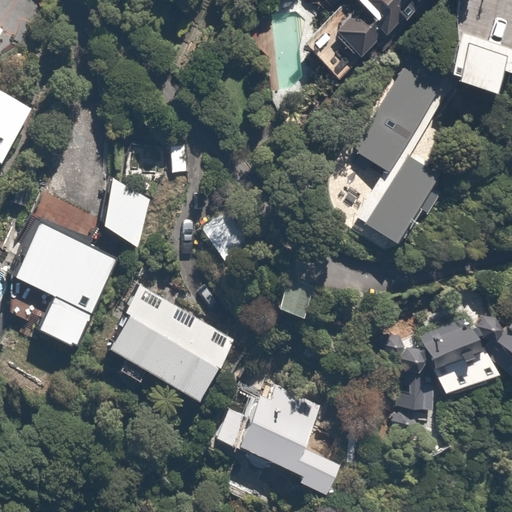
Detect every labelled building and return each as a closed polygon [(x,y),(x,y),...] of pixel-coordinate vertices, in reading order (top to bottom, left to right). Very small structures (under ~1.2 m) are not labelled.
[(347,0),(303,43),(335,75),(365,47),(372,54),(428,0),(347,0)] [(0,153),(26,101),(0,88),(0,36),(4,28),(0,26),(0,153)] [(511,50),(460,34),(448,72),(459,75),(457,81),(493,92),(499,71),(510,75),(511,69),(511,50)] [(436,171),(398,147),(408,130),(444,74),(410,52),(353,142),(382,160),(348,215),(391,242),(436,171)] [(162,144),(132,137),(124,181),(113,173),(102,227),(140,248),(162,144)] [(117,257),(40,219),(0,299),(0,310),(72,346),(117,257)] [(318,283),(288,272),(277,302),(307,313),(318,283)] [(235,336),(138,282),(102,346),(199,401),(235,336)] [(475,307),(417,330),(442,392),(499,368),(475,307)] [(511,354),(511,314),(493,341),(511,354)] [(434,376),(395,373),(392,406),(431,410),(434,376)] [(297,483),(327,496),(342,464),(304,447),(315,423),(256,396),(234,445),(301,475),(297,483)]
